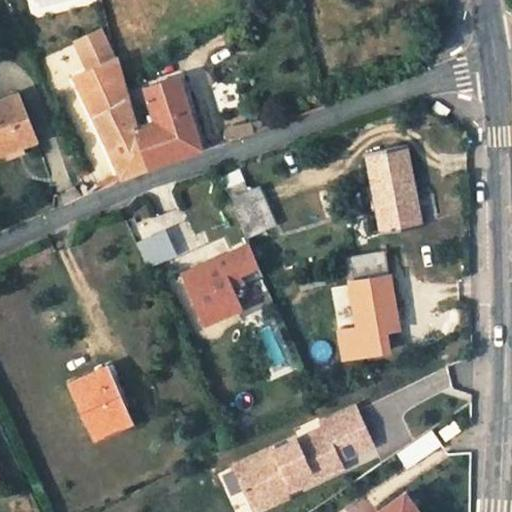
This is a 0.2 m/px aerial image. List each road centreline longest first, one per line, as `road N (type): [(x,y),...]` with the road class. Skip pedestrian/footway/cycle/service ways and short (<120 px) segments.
road 1 (residential): [(0,245),(63,213),(402,90),(496,70)]
road 2 (secondary): [(498,511),(505,235),(496,70)]
